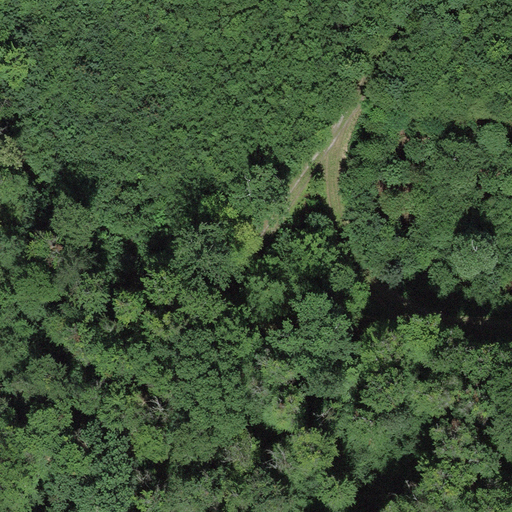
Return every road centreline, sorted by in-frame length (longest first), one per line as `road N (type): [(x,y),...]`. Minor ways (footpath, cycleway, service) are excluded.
road 1 (track): [(190,360),(422,0)]
road 2 (track): [(511,339),(315,332),(248,340),(190,360)]
road 3 (track): [(335,134),(332,170),(345,251),(434,333)]
road 4 (track): [(112,511),(119,467),(190,360)]
